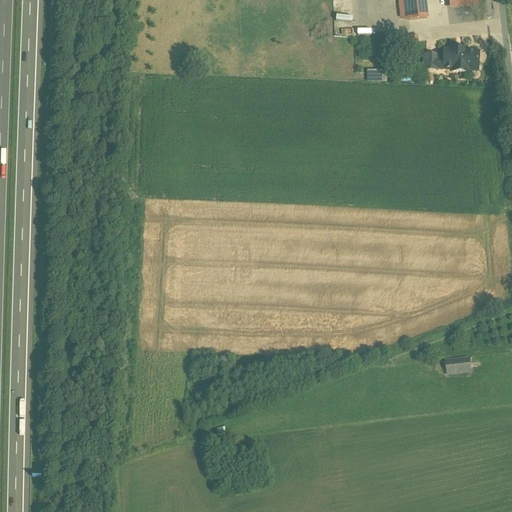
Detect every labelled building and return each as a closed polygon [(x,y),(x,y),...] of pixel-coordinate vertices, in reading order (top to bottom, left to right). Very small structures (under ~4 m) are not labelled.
[(399,0),(402,20),(410,22),(427,20),(425,0),(399,0)] [(469,0),(452,0),(455,25),(473,23),(472,12),(471,12),(469,0)] [(467,51),(450,50),(450,53),(445,52),(444,60),(438,60),(438,70),(452,71),(452,74),(469,75),(469,72),(478,73),(479,54),(467,53),(467,51)] [(438,57),(425,57),(424,71),(437,72),(438,70),(438,60),(438,57)] [(471,374),(470,358),(445,360),(446,376),(471,374)]
